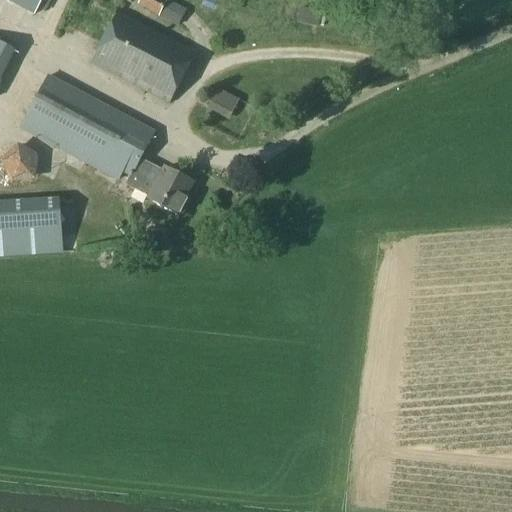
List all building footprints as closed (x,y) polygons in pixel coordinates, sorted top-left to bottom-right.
[(43,0),(3,0),(34,16),(43,0)] [(141,0),(138,6),(157,16),(178,26),(185,11),(166,0),(165,0),(141,0)] [(321,12),(299,8),(296,23),(318,28),(321,12)] [(169,105),(197,52),(118,12),(90,65),(169,105)] [(0,82),(16,52),(0,43),(0,82)] [(47,75),(24,122),(20,131),(116,181),(120,172),(130,177),(125,186),(148,198),(162,171),(143,161),(156,132),(47,75)] [(206,109),(227,120),(239,100),(217,88),(206,109)] [(186,197),(193,184),(164,169),(148,199),(182,217),(190,199),(186,197)] [(58,198),(28,200),(0,201),(0,257),(61,253),(58,198)]
